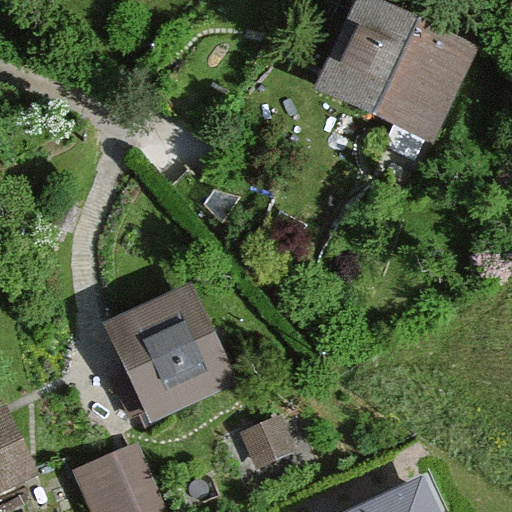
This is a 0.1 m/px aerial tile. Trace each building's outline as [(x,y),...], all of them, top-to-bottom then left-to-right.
[(470,58),(361,11),(322,100),(430,148),(470,58)] [(190,298),(109,336),(151,424),(231,387),(190,298)] [(0,492),(34,475),(5,417),(0,419),(0,492)] [(286,418),(244,434),(262,481),(303,465),(286,418)] [(161,511),(136,454),(81,478),(96,511),(161,511)] [(430,511),(421,493),(382,511),(430,511)]
